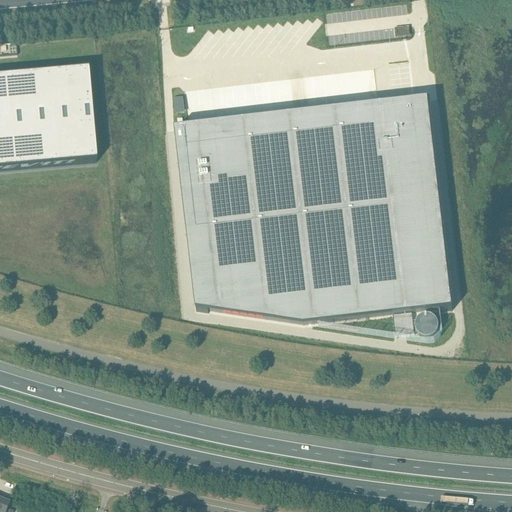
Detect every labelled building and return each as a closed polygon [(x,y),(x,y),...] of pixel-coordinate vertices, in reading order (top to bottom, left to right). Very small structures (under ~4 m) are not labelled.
[(17,46),(0,45),(0,57),(17,57),(17,46)] [(0,172),(96,164),(88,72),(0,79),(0,172)] [(188,130),(175,132),(196,313),(209,315),(209,313),(304,327),(440,311),(440,313),(453,312),(429,102),(416,104),(416,106),(338,115),(189,133),(188,130)] [(416,329),(416,330),(416,331),(416,332),(416,333),(417,333),(417,334),(417,335),(418,335),(418,336),(418,337),(419,337),(420,338),(421,338),(421,339),(422,339),(422,340),(423,340),(424,340),(425,340),(425,341),(426,341),(427,341),(428,341),(429,341),(429,340),(430,340),(431,340),(432,340),(433,339),(434,339),(434,338),(435,338),(436,337),(436,336),(437,336),(437,335),(438,335),(438,334),(438,333),(439,333),(439,332),(439,331),(439,330),(439,329),(439,328),(439,327),(439,326),(438,325),(438,324),(438,323),(437,323),(437,322),(436,321),(435,320),(434,319),(433,319),(432,318),(431,318),(430,318),(430,317),(429,317),(428,317),(427,317),(426,317),(425,317),(425,318),(424,318),(423,318),(422,318),(422,319),(421,319),(420,320),(419,320),(419,321),(418,322),(418,323),(417,323),(417,324),(417,325),(416,325),(416,326),(416,327),(416,328),(416,329)] [(0,500),(0,511),(12,511),(7,510),(9,504),(0,500)]
